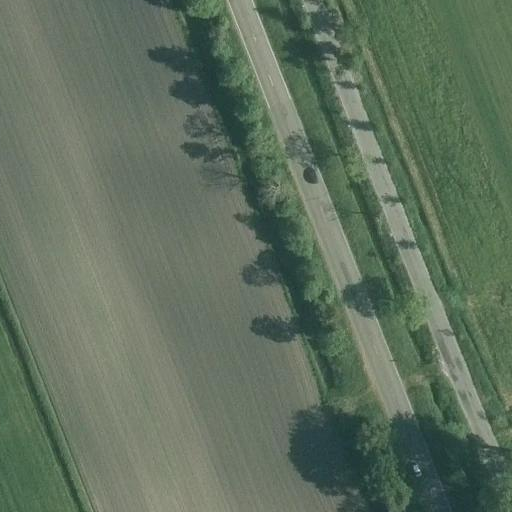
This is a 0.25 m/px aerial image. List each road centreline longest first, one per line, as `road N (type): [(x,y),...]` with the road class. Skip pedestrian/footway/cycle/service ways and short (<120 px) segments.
road 1 (tertiary): [(439,511),(240,0)]
road 2 (unclassified): [(511,500),(312,0)]
